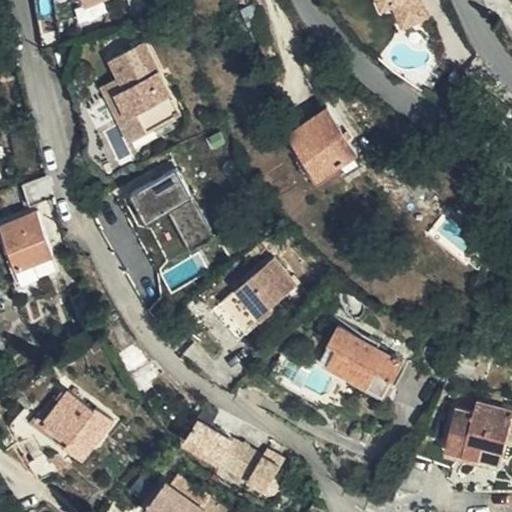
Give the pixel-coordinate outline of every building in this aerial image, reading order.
[(429,16),(422,0),(393,0),(395,2),(404,25),(429,16)] [(139,111),(148,129),(181,114),(146,41),(112,59),(120,75),(126,86),(119,90),(131,115),(139,111)] [(266,58),(277,54),(271,41),(260,46),(266,58)] [(126,86),(120,75),(103,84),(108,95),(119,90),(126,86)] [(86,127),(119,118),(108,95),(103,84),(101,78),(74,85),(86,127)] [(119,118),(120,120),(131,115),(119,90),(108,95),(119,118)] [(323,177),(360,152),(329,105),(292,130),(323,177)] [(129,139),(148,129),(139,111),(131,115),(120,120),(129,139)] [(145,220),(176,207),(192,246),(215,237),(181,156),(127,178),(145,220)] [(408,159),(397,169),(423,193),(429,189),(408,159)] [(0,221),(0,224),(16,269),(37,262),(55,255),(39,208),(0,221)] [(261,265),(287,293),(301,280),(277,251),(261,265)] [(37,262),(16,269),(18,277),(40,269),(37,262)] [(239,263),(205,291),(244,336),(280,305),(277,301),(287,293),(261,265),(249,275),(239,263)] [(88,312),(97,332),(102,330),(109,326),(99,306),(88,312)] [(403,357),(341,323),(325,355),(386,389),(403,357)] [(468,359),(472,345),(458,341),(451,368),(463,372),(468,359)] [(468,359),(463,372),(476,376),(481,363),(468,359)] [(86,457),(117,419),(98,405),(96,407),(70,387),(46,417),(71,437),(67,443),(86,457)] [(459,405),(450,437),(483,446),(482,451),(503,458),(511,421),(511,407),(478,398),(475,409),(459,405)] [(203,414),(188,439),(222,459),(235,433),(203,414)] [(252,443),(235,433),(222,459),(238,468),(252,443)] [(483,446),(450,437),(448,445),(482,455),(482,451),(483,446)] [(251,475),(266,451),(252,443),(238,468),(251,475)] [(287,456),(269,446),(266,451),(251,475),(269,486),(287,456)] [(40,476),(67,466),(60,451),(32,463),(40,476)] [(203,511),(209,504),(207,503),(169,477),(147,508),(153,511),(203,511)] [(212,494),(207,503),(209,504),(203,511),(225,511),(230,506),(212,494)]
